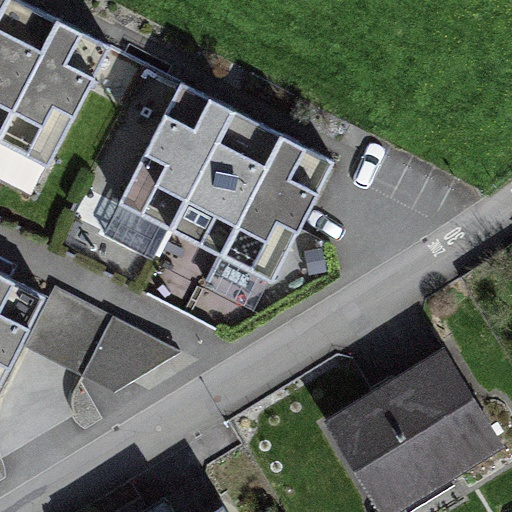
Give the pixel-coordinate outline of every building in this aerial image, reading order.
[(0,0),(0,139),(42,160),(103,38),(68,21),(27,1),(24,0),(0,0)] [(122,204),(265,276),(325,157),(293,141),(254,122),(214,102),(181,86),(122,204)] [(176,343),(55,287),(25,344),(107,388),(176,343)] [(0,380),(33,311),(8,299),(0,295),(0,380)] [(325,413),(382,505),(497,435),(440,343),(384,377),(325,413)] [(161,511),(234,511),(225,497),(201,511),(193,511),(184,497),(161,511)]
